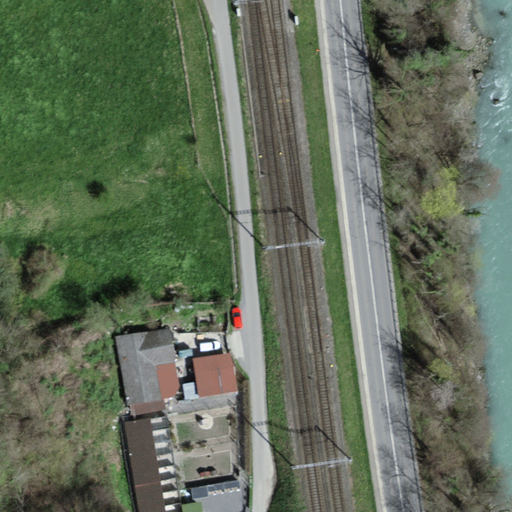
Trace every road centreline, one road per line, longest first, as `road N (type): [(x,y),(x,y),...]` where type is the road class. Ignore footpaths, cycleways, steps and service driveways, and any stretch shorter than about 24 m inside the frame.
road 1 (secondary): [(341,0),(404,511)]
road 2 (unclassified): [(222,0),(257,377),(259,511)]
